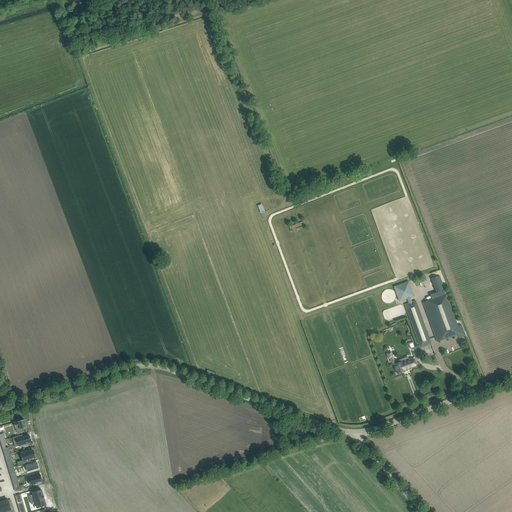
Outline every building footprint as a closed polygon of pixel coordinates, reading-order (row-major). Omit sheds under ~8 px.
[(444,290),(439,275),(432,278),(437,292),(444,290)] [(385,302),(396,299),(394,292),(392,292),(391,289),(382,291),(385,302)] [(458,326),(446,294),(423,303),(437,342),(457,334),(459,338),(465,335),(461,325),(458,326)] [(419,343),(420,348),(431,344),(416,301),(405,305),(419,343)] [(396,370),(398,374),(405,372),(405,371),(416,366),(413,358),(401,362),(394,364),(395,365),(394,366),(395,370),(396,370)] [(27,427),(24,419),(14,422),(15,428),(16,428),(16,430),(27,427)] [(22,434),(12,437),(13,441),(14,442),(18,441),(19,447),(31,443),(31,442),(29,435),(23,436),(22,434)] [(0,441),(2,447),(9,445),(7,439),(0,441)] [(30,460),(36,458),(33,450),(27,452),(27,451),(21,452),(24,463),(30,461),(30,460)] [(37,462),(25,465),(26,471),(38,468),(37,462)] [(35,475),(26,477),(28,483),(29,483),(30,485),(35,484),(35,485),(42,483),(41,481),(42,481),(40,474),(35,476),(35,475)] [(33,495),(29,496),(31,504),(35,503),(37,508),(46,505),(44,500),(45,500),(45,499),(44,499),(44,497),(41,490),(32,492),(33,495)] [(8,500),(2,502),(5,511),(8,511),(11,511),(10,511),(14,511),(15,511),(13,505),(10,506),(8,500)]
